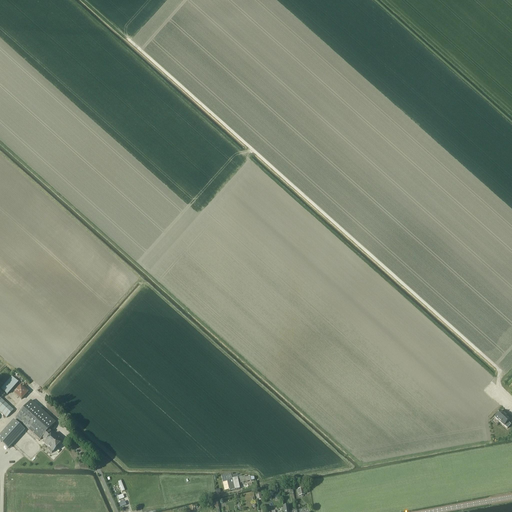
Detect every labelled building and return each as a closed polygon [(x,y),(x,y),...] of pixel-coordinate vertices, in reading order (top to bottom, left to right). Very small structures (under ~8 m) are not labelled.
[(20,383),(22,380),(14,374),(12,376),(20,383)] [(1,389),(5,392),(7,395),(18,383),(16,380),(12,377),(1,389)] [(21,400),(29,392),(21,385),(13,393),(21,400)] [(5,418),(6,417),(7,418),(13,411),(1,399),(5,395),(2,391),(1,392),(0,390),(0,411),(3,414),(2,416),(5,418)] [(53,452),(62,442),(49,430),(56,423),(31,401),(15,418),(40,440),(42,438),(47,442),(45,444),(49,448),(48,450),(51,453),(53,451),(53,452)] [(511,425),(508,422),(510,419),(500,411),(494,417),(504,426),(507,429),(511,425)] [(25,430),(14,420),(0,435),(0,441),(8,449),(25,430)] [(223,476),(221,476),(222,483),(227,482),(229,491),(235,490),(231,474),(223,476)] [(231,474),(235,490),(240,489),(238,479),(240,479),(241,484),(255,480),(254,477),(254,476),(251,477),(250,477),(245,478),(245,477),(241,477),(241,476),(237,476),(237,475),(233,475),(233,474),(231,474)]
